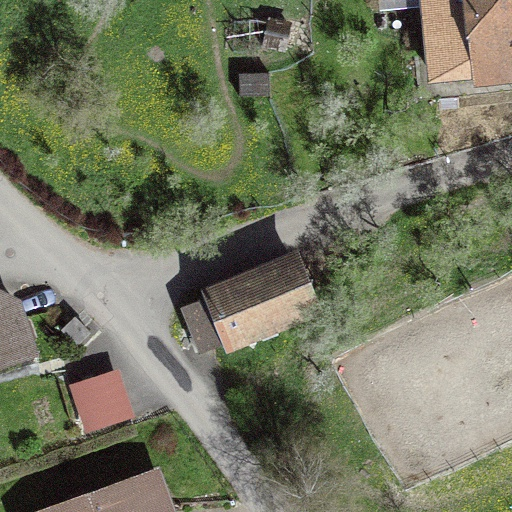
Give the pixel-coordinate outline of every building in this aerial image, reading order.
[(511,0),(428,0),(429,7),(468,3),(475,78),(511,74),(511,0)] [(228,339),(229,342),(313,308),(294,260),(185,307),(202,350),(228,339)] [(0,362),(32,352),(15,301),(0,294),(0,362)] [(62,329),(76,344),(89,332),(75,317),(62,329)] [(121,375),(74,392),(93,441),(139,424),(121,375)] [(163,511),(151,480),(60,511),(163,511)]
